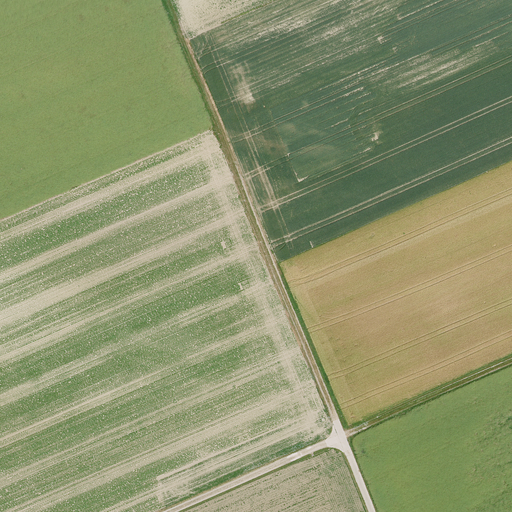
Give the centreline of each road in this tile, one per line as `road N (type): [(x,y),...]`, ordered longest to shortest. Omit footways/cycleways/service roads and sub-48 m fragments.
road 1 (track): [(341,436),(166,0)]
road 2 (track): [(341,436),(168,511)]
road 3 (track): [(341,436),(511,361)]
